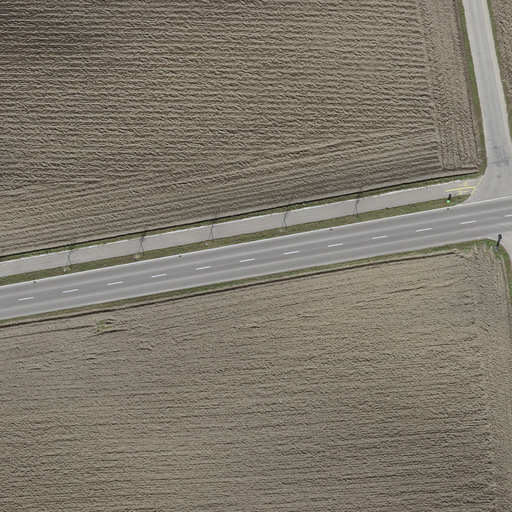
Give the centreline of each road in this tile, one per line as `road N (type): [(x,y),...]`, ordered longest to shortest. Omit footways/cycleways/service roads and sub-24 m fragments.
road 1 (unclassified): [(0,301),(511,214)]
road 2 (track): [(473,0),(510,214)]
